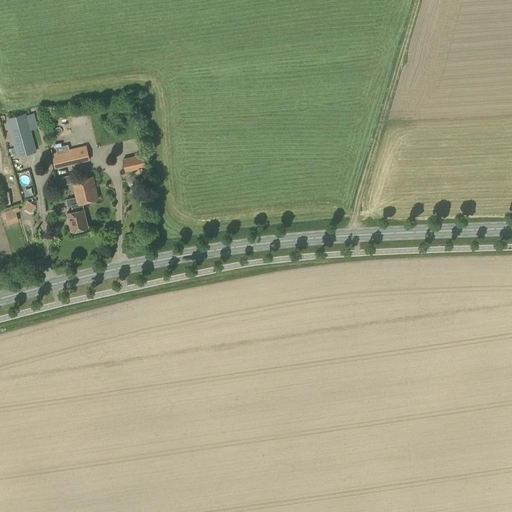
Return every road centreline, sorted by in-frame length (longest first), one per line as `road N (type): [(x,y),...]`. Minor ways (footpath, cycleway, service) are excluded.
road 1 (secondary): [(0,301),(206,253),(368,234),(511,230)]
road 2 (track): [(415,0),(352,214),(354,236)]
